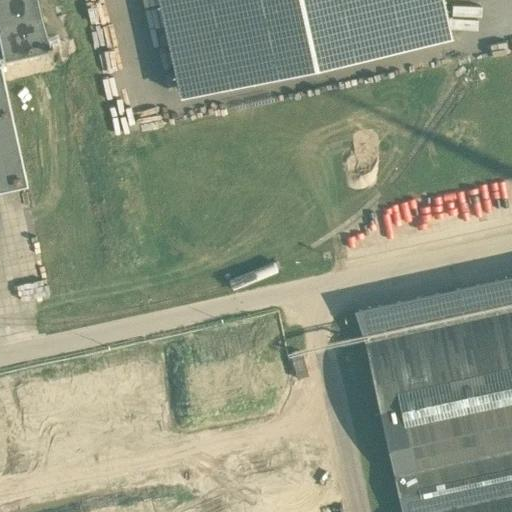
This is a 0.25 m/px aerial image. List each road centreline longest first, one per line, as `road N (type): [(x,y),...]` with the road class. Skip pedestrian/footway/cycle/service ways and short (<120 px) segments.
road 1 (unclassified): [(314,285),(0,355)]
road 2 (unclassified): [(314,285),(361,511)]
road 3 (unclassified): [(511,244),(314,285)]
